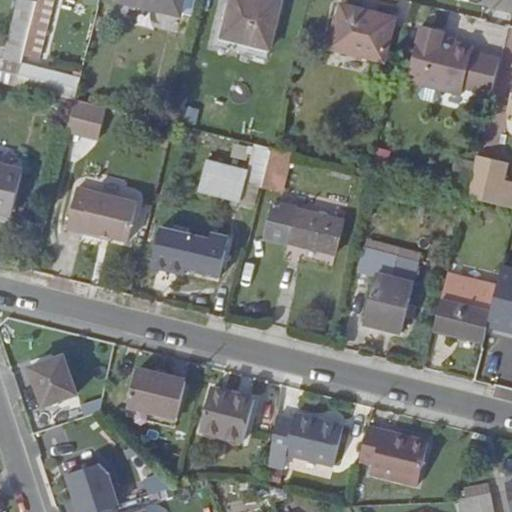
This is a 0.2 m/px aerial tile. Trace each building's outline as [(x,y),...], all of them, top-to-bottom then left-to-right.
[(40,50),(46,22),(51,2),(41,0),(35,0),(24,47),(11,44),(8,55),(0,53),(0,74),(32,83),(37,63),(40,50)] [(51,0),(51,2),(46,22),(56,24),(62,0),(51,0)] [(62,26),(68,0),(62,0),(56,24),(62,26)] [(137,0),(196,15),(200,0),(137,0)] [(281,40),(234,28),(240,0),(231,0),(222,38),(279,52),(281,40)] [(240,0),(234,28),(281,40),(290,0),(240,0)] [(343,45),(397,58),(408,16),(353,2),(343,45)] [(46,22),(40,50),(49,53),(56,24),(46,22)] [(49,53),(55,54),(62,26),(56,24),(49,53)] [(419,81),(473,94),(474,87),(503,94),(511,59),(511,58),(483,51),(484,46),(453,39),(455,31),(432,26),(419,81)] [(54,67),(37,63),(32,83),(49,87),(54,67)] [(95,77),(54,67),(49,87),(90,97),(95,77)] [(121,105),(90,97),(82,129),(114,137),(121,105)] [(257,181),(273,184),(283,147),(266,142),(259,169),(218,158),(210,190),(251,200),(257,181)] [(273,187),(295,192),(305,152),(283,147),(273,184),(273,187)] [(511,204),(511,159),(490,154),(480,197),(511,204)] [(0,205),(28,213),(39,168),(0,157),(0,205)] [(357,203),(368,207),(375,181),(363,178),(357,203)] [(153,199),(93,184),(83,225),(98,229),(99,226),(144,238),(153,199)] [(301,239),(347,251),(355,218),(283,199),(274,236),(300,243),(301,239)] [(197,266),(231,275),(241,237),(224,233),(222,239),(173,227),(167,250),(199,258),(197,266)] [(430,305),(421,303),(433,260),(381,246),(374,267),(388,272),(376,320),(414,330),(417,316),(426,318),(430,305)] [(167,250),(164,262),(196,270),(197,266),(199,258),(167,250)] [(461,272),(447,327),(496,339),(504,310),(510,285),(461,272)] [(61,406),(93,396),(81,356),(49,367),(61,406)] [(145,400),(191,413),(199,378),(153,367),(145,400)] [(219,426),(262,438),(272,397),(228,386),(219,426)] [(305,419),(319,422),(321,414),(306,411),(305,419)] [(305,419),(292,415),(283,465),(296,468),(300,453),(347,464),(357,423),(321,414),(319,422),(305,419)] [(431,484),(442,441),(382,426),(374,460),(386,463),(383,473),(431,484)] [(82,473),(95,511),(108,511),(137,502),(128,476),(120,460),(82,473)] [(189,485),(167,462),(158,465),(167,493),(189,485)] [(479,498),(502,493),(501,484),(478,488),(479,498)] [(479,498),(472,499),(474,511),(507,511),(504,493),(502,493),(479,498)]
